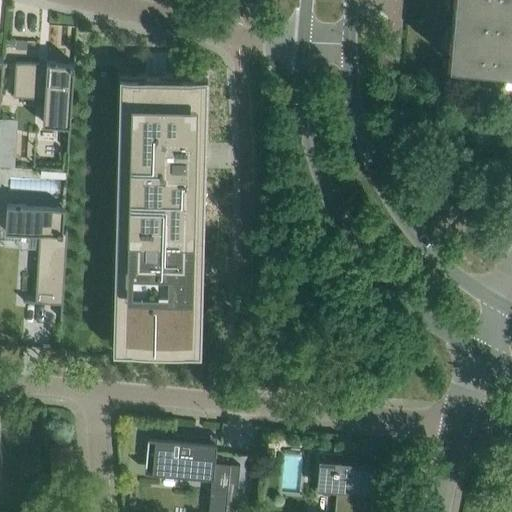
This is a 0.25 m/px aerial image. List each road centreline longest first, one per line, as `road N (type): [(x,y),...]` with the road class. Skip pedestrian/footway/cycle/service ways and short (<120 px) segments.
road 1 (tertiary): [(302,42),(314,156),(339,221),(380,282),(481,350)]
road 2 (residential): [(456,423),(93,390)]
road 3 (tertiary): [(501,304),(434,257),(388,201),(352,100),(348,43)]
road 4 (residential): [(302,42),(227,36),(84,0)]
road 5 (residential): [(103,511),(93,390)]
